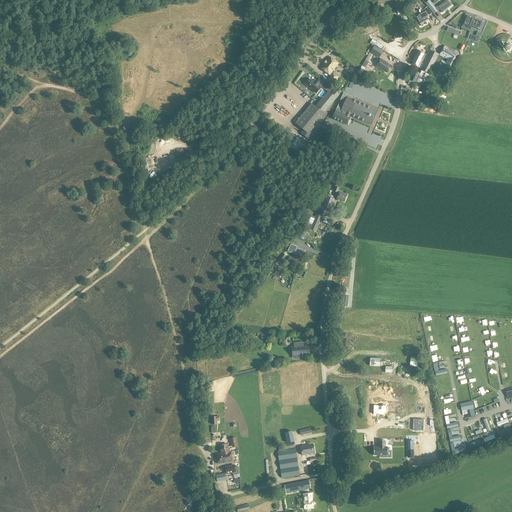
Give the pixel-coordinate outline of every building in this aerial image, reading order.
[(371,10),(371,8),(391,1),(390,0),(367,0),(368,0),(362,2),(366,12),(371,10)] [(429,0),(425,3),(434,14),(437,11),(429,0)] [(452,6),(447,0),(445,0),(438,7),(442,13),(446,10),(447,10),(448,9),(448,8),(452,6)] [(432,13),(427,7),(424,9),(429,15),(432,13)] [(428,22),(426,17),(428,16),(426,11),(419,15),(420,17),(417,19),(421,25),(428,22)] [(461,28),(470,32),(471,28),(474,21),(472,20),(473,19),(466,16),(462,25),(464,25),(463,26),(462,26),(461,28)] [(471,28),(478,31),(479,29),(478,29),(478,27),(479,28),(482,22),(476,20),(475,22),(474,21),(471,28)] [(506,43),(504,44),(500,42),(498,47),(500,53),(504,51),(506,53),(509,51),(511,52),(511,48),(511,46),(511,43),(511,37),(509,36),(506,43)] [(383,52),(374,46),(370,53),(379,58),(383,52)] [(439,64),(443,66),(449,69),(458,54),(444,46),(439,55),(447,60),(445,63),(441,60),(439,64)] [(414,56),(412,58),(418,61),(419,60),(422,62),(425,55),(416,50),(415,53),(413,52),(412,55),(414,56)] [(420,70),(429,74),(438,55),(430,50),(423,64),(421,69),(420,70)] [(331,57),(330,58),(326,62),(326,61),(324,64),(321,68),(330,75),(330,74),(332,76),(327,81),(332,85),(333,85),(335,86),(339,81),(336,80),(338,78),(333,74),(331,73),(338,64),(333,61),(334,60),(334,59),(333,58),(332,58),(331,57)] [(421,63),(422,62),(419,60),(418,61),(412,58),(410,64),(419,68),(421,69),(423,64),(421,63)] [(381,59),(376,66),(387,73),(391,66),(381,59)] [(365,68),(362,66),(359,70),(357,73),(361,75),(365,68)] [(315,84),(310,79),(306,85),(316,93),(320,88),(324,83),(319,79),(315,84)] [(316,107),(312,104),(296,124),(304,131),(301,134),(307,139),(320,123),(329,113),(326,111),(340,95),(335,91),(331,94),(329,92),(316,107)] [(341,111),(340,112),(372,125),(378,111),(351,99),(352,96),(343,93),(336,109),(341,111)] [(444,98),(434,93),(430,104),(439,107),(441,103),(442,103),(443,100),(444,98)] [(322,125),(320,123),(307,139),(311,141),(322,125)] [(347,195),(340,192),(338,191),(339,188),(335,187),(333,191),(336,193),(335,195),(338,196),(337,199),(344,202),(347,195)] [(330,210),(335,199),(327,197),(323,207),(330,210)] [(318,210),(314,217),(311,216),(305,228),(310,230),(316,232),(324,213),(318,210)] [(290,246),(288,250),(288,251),(295,253),(294,254),(302,257),(304,250),(292,245),(291,246),(290,246)] [(300,266),(301,261),(289,257),(287,263),(290,264),(290,266),(293,267),(293,265),(296,266),(296,265),(300,266)] [(294,343),(294,346),(291,346),(292,356),(300,355),(300,357),(304,357),(304,355),(308,354),(307,346),(302,346),(301,343),(294,343)] [(408,363),(415,364),(417,356),(409,355),(408,363)] [(388,372),(389,372),(389,364),(384,363),(381,363),(375,363),(375,372),(381,372),(380,378),(388,378),(388,372)] [(390,364),(390,372),(404,373),(404,364),(390,364)] [(424,397),(424,385),(392,384),(391,395),(424,397)] [(469,410),(473,409),(472,402),(460,404),(461,411),(469,410)] [(374,406),(374,413),(385,414),(385,411),(395,412),(395,404),(382,404),(382,406),(374,406)] [(211,416),(212,424),(217,424),(217,421),(220,421),(220,416),(211,416)] [(413,419),(413,428),(424,428),(424,419),(413,419)] [(295,442),(292,431),(285,433),(287,443),(295,442)] [(379,447),(374,447),(374,455),(382,455),(382,458),(387,457),(387,455),(388,455),(388,447),(385,447),(385,440),(379,441),(379,447)] [(470,448),(482,444),(480,440),(469,444),(470,448)] [(222,454),(217,455),(219,464),(225,463),(233,461),(230,449),(232,449),(232,448),(231,448),(231,446),(228,447),(227,445),(226,444),(223,444),(222,445),(223,446),(220,446),(222,454)] [(315,453),(314,444),(301,446),(302,455),(315,453)] [(454,450),(451,451),(453,455),(465,451),(463,446),(454,450)] [(300,476),(295,449),(278,452),(282,478),(300,476)] [(227,474),(233,473),(233,475),(239,474),(238,467),(235,467),(234,465),(225,467),(227,474)] [(309,480),(285,485),(286,493),(311,488),(309,480)] [(313,508),(312,501),(312,498),(313,497),(313,495),(312,495),(312,494),(303,495),(305,509),(313,508)]
